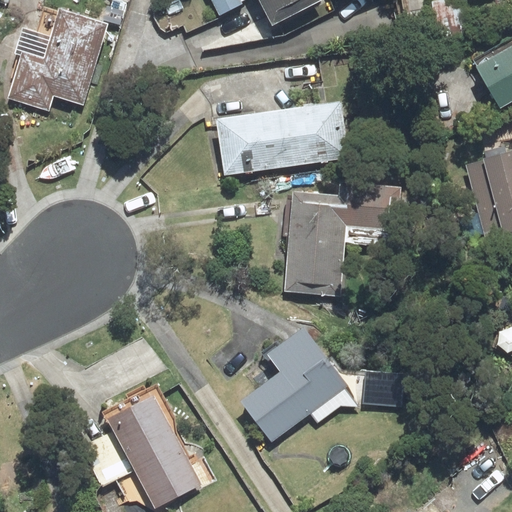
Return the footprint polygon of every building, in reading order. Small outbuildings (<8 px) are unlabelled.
[(248,0),(213,0),(222,16),(250,1),(248,0)] [(266,0),(280,26),(332,0),(331,0),(266,0)] [(66,4),(46,57),(27,50),(9,98),(51,114),(57,98),(86,109),(98,77),(117,24),(66,4)] [(511,38),(477,59),(506,108),(511,104),(511,38)] [(342,102),(220,116),(227,180),(349,166),(342,102)] [(511,149),(470,160),(489,238),(511,232),(511,149)] [(354,200),(300,195),(291,297),(344,302),(354,200)] [(346,407),(349,412),(366,400),(313,321),(274,347),(291,373),(248,402),(274,441),(312,415),(319,425),(346,407)] [(114,416),(141,468),(120,479),(133,504),(154,493),(161,507),(210,482),(163,391),(114,416)]
